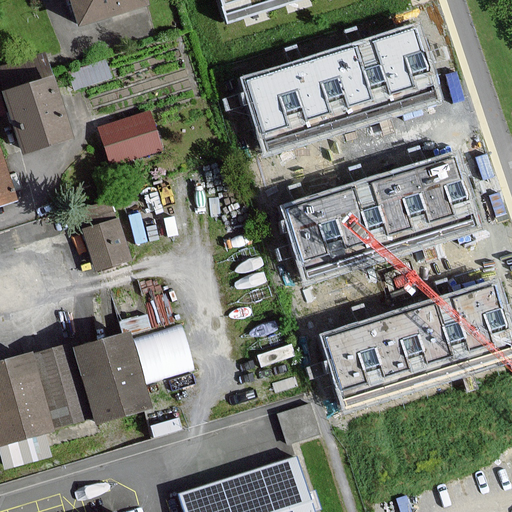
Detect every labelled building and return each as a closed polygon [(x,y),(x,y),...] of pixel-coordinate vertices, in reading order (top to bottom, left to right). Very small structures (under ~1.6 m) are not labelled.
[(145,0),(73,0),(80,22),(147,2),(145,0)] [(217,0),(224,22),(294,0),(217,0)] [(441,99),(417,24),(242,78),(266,154),(441,99)] [(51,79),(7,93),(26,150),(69,136),(51,79)] [(149,114),(102,129),(113,163),(160,147),(149,114)] [(0,149),(0,203),(15,199),(0,149)] [(482,227),(459,152),(283,206),(307,282),(482,227)] [(108,196),(81,205),(86,219),(113,211),(108,196)] [(117,221),(85,230),(97,269),(128,260),(117,221)] [(511,356),(511,328),(496,279),(321,333),(345,409),(511,356)] [(144,380),(194,364),(180,320),(130,336),(144,380)] [(150,405),(128,333),(77,348),(99,421),(150,405)] [(61,346),(31,355),(52,429),(82,420),(61,346)] [(0,363),(0,443),(52,429),(31,355),(0,363)] [(284,439),(318,430),(309,398),(276,407),(284,439)] [(176,499),(180,511),(306,511),(291,464),(176,499)]
